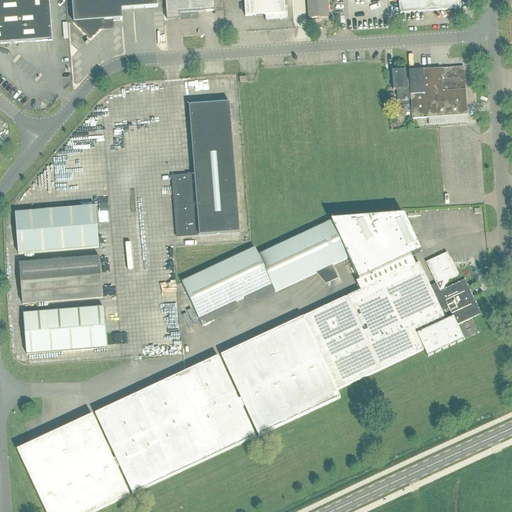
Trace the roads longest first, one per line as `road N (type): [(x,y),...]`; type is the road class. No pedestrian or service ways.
road 1 (unclassified): [(43,139),(97,76),(124,62),(491,36)]
road 2 (unknown): [(172,58),(165,150),(144,184),(121,195),(133,382)]
road 3 (unclassified): [(511,283),(491,36)]
road 4 (primary): [(332,511),(511,429)]
road 5 (unclassified): [(0,392),(108,391),(184,364)]
